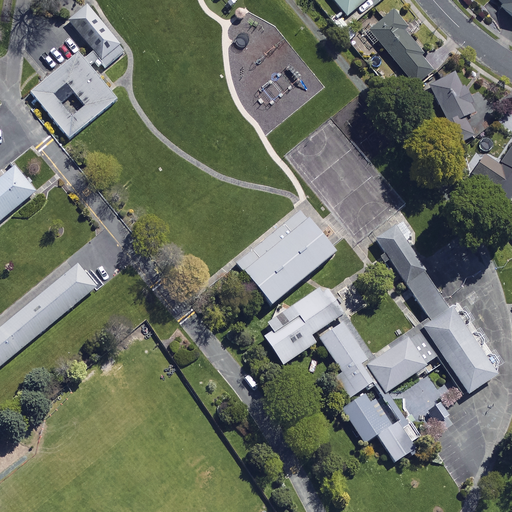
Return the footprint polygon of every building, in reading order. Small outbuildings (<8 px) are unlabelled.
[(370,0),(332,0),(347,18),(370,0)] [(511,0),(493,0),(492,1),(511,19),(511,0)] [(124,53),(87,7),(83,10),(67,23),(86,47),(104,69),(124,53)] [(392,15),(371,33),(416,88),(437,69),(392,15)] [(116,101),(78,54),(47,79),(30,93),(68,140),(116,101)] [(478,113),(457,74),(430,89),(450,126),(437,133),(448,152),(475,138),(465,120),(478,113)] [(511,199),(511,151),(501,168),(486,158),(473,177),(496,192),(490,201),(505,210),(511,199)] [(0,178),(0,222),(35,194),(13,168),(0,178)] [(335,256),(299,212),(232,268),(268,312),(335,256)] [(342,412),(364,445),(375,437),(393,464),(413,450),(400,431),(407,427),(385,394),(440,358),(466,397),(502,374),(455,304),(448,309),(404,244),(412,239),(401,223),(373,241),(426,320),(371,357),(324,286),(266,325),(271,333),(262,339),(282,368),(318,344),(338,373),(333,377),(352,406),(342,412)] [(0,369),(97,289),(76,264),(0,326),(0,369)] [(445,412),(440,405),(428,413),(438,427),(450,419),(445,412)]
